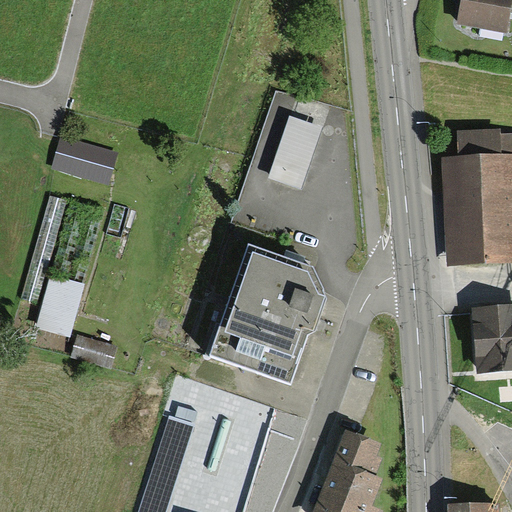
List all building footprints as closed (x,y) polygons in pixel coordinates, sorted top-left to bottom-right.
[(511,0),(462,0),(458,25),(508,34),(511,10),(511,0)] [(324,130),(290,119),(269,181),(303,192),(324,130)] [(459,161),(443,161),(448,269),(511,265),(511,135),(502,136),(502,132),(457,134),(459,161)] [(61,138),(52,171),(110,187),(119,154),(61,138)] [(38,304),(67,201),(50,197),(21,300),(38,304)] [(72,202),(51,277),(82,286),(104,211),(72,202)] [(313,272),(248,250),(210,363),(293,391),(310,340),(315,342),(328,304),(313,272)] [(70,340),(85,287),(82,286),(51,277),(36,331),(70,340)] [(511,309),(472,313),(478,379),(511,375),(511,309)] [(112,371),(118,348),(78,336),(71,360),(112,371)] [(168,511),(195,426),(169,417),(139,511),(168,511)] [(345,435),(315,511),(378,511),(374,511),(384,484),(377,481),(384,462),(378,460),(382,449),(345,435)]
